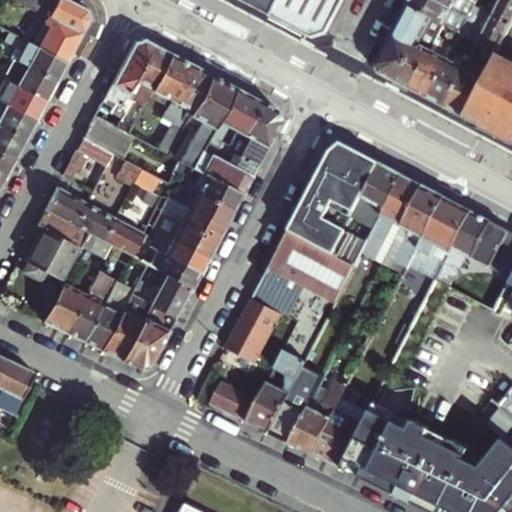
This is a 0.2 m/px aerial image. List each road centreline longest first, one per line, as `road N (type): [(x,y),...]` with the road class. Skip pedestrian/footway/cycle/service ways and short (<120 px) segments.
road 1 (residential): [(153,410),(327,92)]
road 2 (residential): [(0,249),(133,0)]
road 3 (residential): [(365,511),(153,410)]
road 4 (residential): [(511,186),(327,92)]
road 5 (residential): [(327,92),(146,0)]
road 6 (residential): [(153,410),(0,335)]
